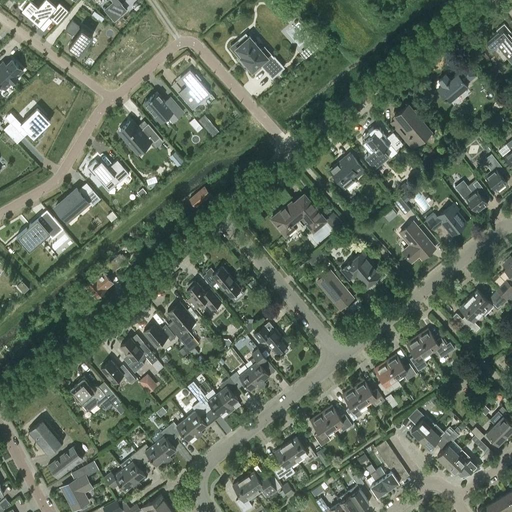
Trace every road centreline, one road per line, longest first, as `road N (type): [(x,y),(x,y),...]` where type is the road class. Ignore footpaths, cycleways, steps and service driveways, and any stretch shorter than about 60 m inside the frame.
road 1 (residential): [(0,396),(222,212)]
road 2 (residential): [(292,154),(475,0)]
road 3 (residential): [(212,511),(198,482),(209,462),(340,357)]
road 4 (residential): [(340,357),(498,229),(511,226)]
road 5 (residential): [(340,357),(222,212)]
road 6 (residential): [(292,154),(195,42),(179,43)]
road 7 (residential): [(108,98),(53,182),(0,214)]
road 8 (residential): [(0,17),(108,98)]
